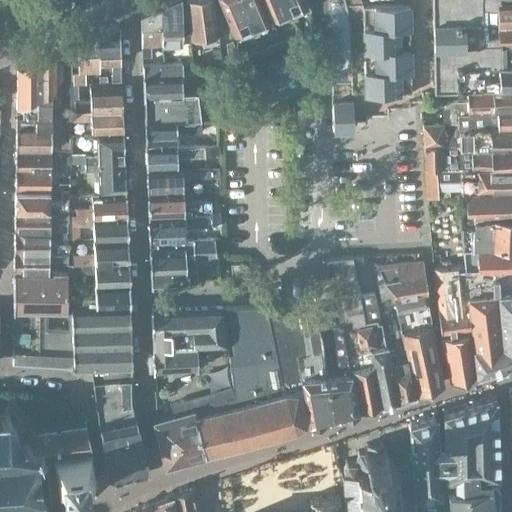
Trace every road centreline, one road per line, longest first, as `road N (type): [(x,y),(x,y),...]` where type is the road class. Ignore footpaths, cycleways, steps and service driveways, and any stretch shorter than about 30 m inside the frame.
road 1 (residential): [(160,480),(143,391),(128,7)]
road 2 (residential): [(3,369),(7,59)]
road 3 (residential): [(104,496),(84,396),(52,375),(3,369)]
road 4 (residential): [(128,7),(7,59)]
